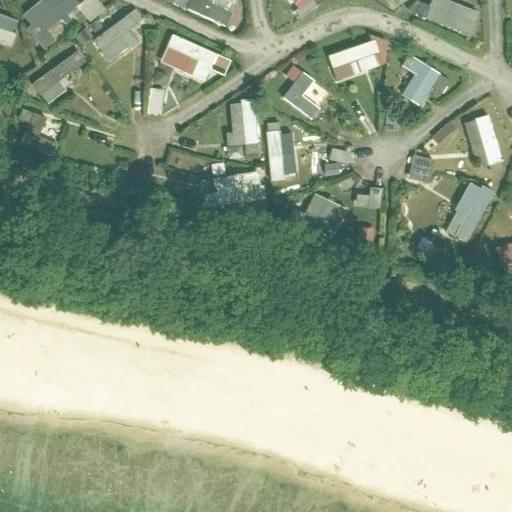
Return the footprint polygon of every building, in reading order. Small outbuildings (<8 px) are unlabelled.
[(60,0),(29,0),(11,12),(32,46),(73,21),(60,0)] [(93,21),(109,8),(101,0),(87,0),(80,6),(93,21)] [(217,27),(226,3),(218,0),(185,0),(184,0),(164,0),(162,7),(217,27)] [(292,13),(307,0),(283,0),(282,1),(292,13)] [(450,0),(428,0),(420,17),(460,37),(473,11),(450,0)] [(125,19),(85,44),(98,65),(126,47),(119,36),(131,29),(125,19)] [(226,62),(168,36),(157,60),(186,74),(183,80),(198,87),(206,70),(219,76),(226,62)] [(367,43),(322,57),(330,84),(376,70),(367,43)] [(67,54),(20,86),(33,107),(58,91),(54,85),(77,69),(67,54)] [(413,117),(437,75),(401,55),(392,71),(405,78),(390,103),(413,117)] [(322,100),(285,70),(275,81),(284,89),(273,103),(301,126),(322,100)] [(167,90),(152,88),(149,115),(163,117),(167,90)] [(252,148),(250,103),(225,104),(227,136),(220,137),(220,150),(252,148)] [(49,118),(36,113),(24,143),(55,156),(60,143),(41,136),(49,118)] [(492,163),(479,118),(463,123),(476,167),(492,163)] [(434,133),(438,142),(459,132),(454,123),(434,133)] [(279,133),(263,135),(268,183),(283,181),(283,178),(295,177),(291,137),(279,138),(279,133)] [(335,144),(332,159),(350,163),(353,148),(335,144)] [(411,172),(430,178),(435,160),(417,154),(411,172)] [(259,202),(255,175),(206,182),(210,209),(259,202)] [(360,195),(359,206),(383,208),(384,188),(373,187),(372,196),(360,195)] [(435,234),(457,245),(478,201),(456,191),(435,234)] [(300,193),(285,217),(322,240),(337,215),(300,193)]
